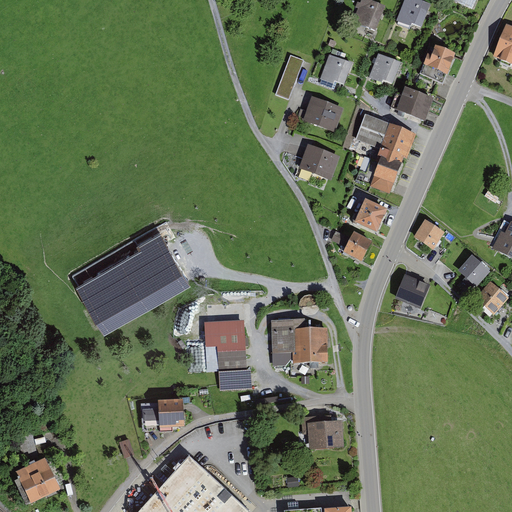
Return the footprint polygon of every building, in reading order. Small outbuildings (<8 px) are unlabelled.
[(409,0),(408,0),(400,20),(420,27),(428,7),(409,0)] [(380,7),(365,1),(355,24),(370,30),(380,7)] [(511,29),(509,28),(494,59),(511,67),(511,29)] [(439,49),(429,69),(447,77),(456,57),(439,49)] [(290,56),(276,93),(288,98),(302,61),(290,56)] [(377,56),(370,76),(391,84),(399,64),(377,56)] [(327,58),(321,78),(341,84),(347,65),(327,58)] [(405,90),(398,111),(428,121),(435,99),(405,90)] [(314,100),(305,121),(333,132),(341,111),(314,100)] [(382,146),(367,188),(388,196),(411,133),(362,116),(355,136),(382,146)] [(306,147),(298,167),(328,179),(335,159),(306,147)] [(367,203),(359,222),(378,230),(386,211),(367,203)] [(426,221),(415,237),(432,248),(443,232),(426,221)] [(501,230),(492,246),(511,256),(511,225),(507,233),(501,230)] [(162,229),(76,274),(105,328),(190,282),(162,229)] [(353,236),(345,253),(366,262),(373,244),(353,236)] [(472,256),(459,271),(477,286),(490,271),(472,256)] [(412,279),(406,276),(397,297),(420,307),(429,286),(412,279)] [(508,297),(490,283),(477,298),(494,313),(508,297)] [(312,320),(269,322),(271,353),(294,352),(295,361),(329,360),(328,332),(312,333),(312,320)] [(246,370),(243,321),(206,323),(207,342),(207,347),(218,346),(220,390),(251,388),(250,370),(246,370)] [(183,399),(158,400),(159,408),(142,409),(144,432),(172,430),(172,426),(185,425),(184,407),(183,399)] [(344,449),(343,421),(307,423),(309,450),(344,449)] [(25,458),(39,455),(35,436),(21,440),(25,458)] [(135,456),(130,440),(120,443),(125,458),(130,457),(135,456)] [(251,511),(193,459),(144,511),(251,511)] [(57,491),(45,462),(17,473),(30,503),(57,491)]
